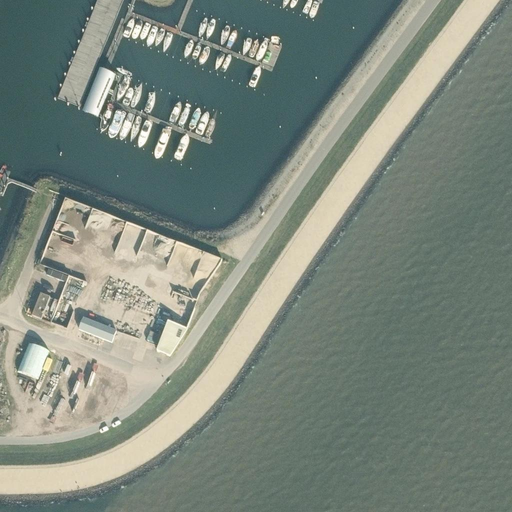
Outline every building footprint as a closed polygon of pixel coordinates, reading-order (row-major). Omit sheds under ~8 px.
[(116,76),(100,69),(82,112),(98,118),(116,76)] [(41,295),(32,317),(42,321),(51,299),(41,295)] [(84,320),(80,331),(112,344),(117,333),(84,320)] [(171,357),(187,332),(168,324),(157,353),(171,357)] [(29,345),(18,373),(38,381),(50,353),(29,345)]
